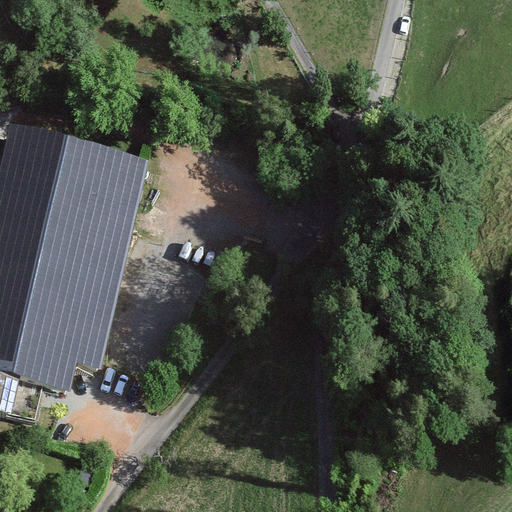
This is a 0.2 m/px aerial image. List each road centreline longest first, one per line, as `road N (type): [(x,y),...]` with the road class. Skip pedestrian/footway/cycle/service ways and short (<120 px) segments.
road 1 (unclassified): [(103,511),(234,346),(340,189),(362,140)]
road 2 (unclassified): [(329,511),(355,293),(362,140)]
road 3 (unclassified): [(362,140),(396,0)]
